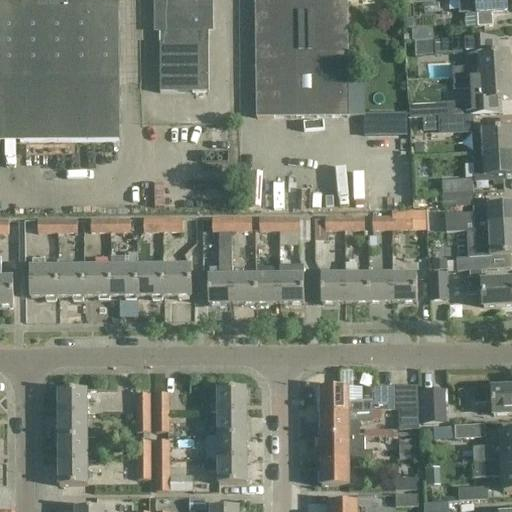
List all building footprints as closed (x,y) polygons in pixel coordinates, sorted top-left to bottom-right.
[(69,0),(69,3),(0,3),(0,144),(120,144),(119,3),(117,3),(117,0),(69,0)] [(209,95),(209,30),(210,30),(209,0),(158,0),(158,30),(160,30),(161,95),(174,95),(207,95),(209,95)] [(255,0),(257,120),(349,119),(348,0),(255,0)] [(493,15),(507,15),(505,0),(457,0),(459,15),(477,14),(478,28),(493,27),(493,15)] [(466,59),(479,58),(480,70),(455,71),(456,81),(458,81),(511,78),(509,55),(499,55),(498,40),(426,43),(427,57),(466,55),(466,59)] [(470,104),(481,103),(511,102),(511,78),(458,81),(459,92),(470,91),(470,104)] [(409,115),(409,121),(470,118),(470,106),(417,108),(417,114),(409,115)] [(471,131),(470,118),(409,121),(410,133),(441,132),(441,133),(471,131)] [(206,128),(176,129),(176,144),(206,143),(206,128)] [(475,156),(511,154),(511,130),(473,133),(475,156)] [(511,154),(475,156),(475,166),(485,165),(485,179),(511,177),(511,154)] [(51,174),(51,184),(84,184),(84,174),(51,174)] [(442,183),(443,197),(473,195),(472,182),(442,183)] [(473,195),(443,197),(443,210),(473,209),(473,195)] [(474,233),(475,235),(511,232),(511,206),(489,207),(490,221),(484,222),(483,219),(479,214),(445,216),(446,234),(468,233),(474,233)] [(373,233),(392,232),(392,218),(373,218),(373,233)] [(392,218),(392,232),(412,232),(412,218),(392,218)] [(299,219),(279,220),(279,233),(299,233),(299,243),(310,243),(310,222),(299,222),(299,219)] [(325,233),(345,233),(345,219),(325,219),(325,222),(315,222),(315,242),(325,242),(325,233)] [(345,219),(345,233),(365,233),(365,219),(345,219)] [(231,221),(232,234),(251,233),(251,220),(231,221)] [(260,233),(279,233),(279,220),(259,220),(260,233)] [(37,236),(57,235),(57,221),(37,221),(37,236)] [(57,221),(57,235),(77,235),(77,221),(57,221)] [(110,222),(111,235),(130,235),(130,221),(110,222)] [(144,235),(164,235),(164,221),(144,221),(144,235)] [(183,221),(164,221),(164,235),(183,235),(183,221)] [(213,234),(232,234),(231,221),(212,221),(213,234)] [(0,222),(0,235),(8,235),(8,222),(0,222)] [(91,236),(111,235),(110,222),(91,222),(91,236)] [(511,257),(511,232),(475,235),(474,233),(468,233),(469,260),(457,260),(457,273),(487,272),(486,259),(511,257)] [(258,252),(259,267),(268,267),(268,254),(266,254),(265,239),(256,239),(257,252),(258,252)] [(0,259),(0,308),(14,309),(14,280),(2,280),(1,259),(0,259)] [(56,301),(58,301),(58,269),(44,270),(44,260),(32,260),(33,270),(31,270),(31,301),(46,300),(46,304),(56,304),(56,301)] [(280,278),(280,307),(304,307),(304,263),(280,263),(280,278)] [(393,277),(393,306),(417,306),(417,277),(404,277),(404,264),(393,264),(393,277)] [(346,306),(369,306),(369,277),(357,277),(357,265),(346,265),(346,277),(345,277),(346,306)] [(163,300),(164,300),(164,268),(138,269),(138,300),(153,300),(153,302),(163,302),(163,300)] [(191,268),(164,268),(164,300),(179,299),(179,302),(189,302),(189,299),(192,299),(191,268)] [(85,300),(85,269),(58,269),(58,301),(73,300),(73,303),(83,303),(83,300),(85,300)] [(110,300),(111,300),(111,269),(85,269),(85,300),(100,300),(100,303),(110,303),(110,300)] [(138,300),(138,269),(111,269),(111,300),(126,300),(126,303),(136,303),(136,300),(138,300)] [(447,276),(431,276),(432,303),(448,302),(447,276)] [(321,306),(346,306),(345,277),(321,277),(321,306)] [(369,306),(393,306),(393,277),(369,277),(369,306)] [(209,307),(233,307),(233,278),(208,278),(209,307)] [(233,307),(256,307),(256,278),(233,278),(233,307)] [(256,307),(280,307),(280,278),(256,278),(256,307)] [(483,281),(468,281),(469,297),(482,296),(483,309),(511,307),(511,281),(483,283),(483,281)] [(492,389),(474,390),(475,405),(492,404),(493,417),(511,415),(511,388),(492,390),(492,389)] [(373,389),(373,403),(373,413),(385,413),(384,389),(373,389)] [(396,413),(396,389),(384,389),(385,413),(396,413)] [(407,413),(407,389),(396,389),(396,413),(398,413),(407,413)] [(418,389),(407,389),(407,413),(398,413),(398,432),(419,432),(418,389)] [(447,389),(422,389),(423,426),(447,426),(447,389)] [(317,404),(321,404),(321,415),(373,415),(373,413),(373,403),(349,403),(349,390),(321,390),(321,392),(317,392),(317,404)] [(210,416),(247,415),(247,391),(218,391),(218,406),(209,406),(210,416)] [(59,417),(88,417),(88,392),(59,393),(59,417)] [(136,396),(136,415),(150,415),(150,395),(136,396)] [(155,396),(155,415),(169,415),(169,396),(155,396)] [(150,415),(136,415),(136,435),(150,435),(150,415)] [(169,415),(155,415),(155,434),(169,434),(169,415)] [(218,439),(247,439),(247,415),(210,416),(210,426),(218,426),(218,439)] [(321,439),(350,439),(349,423),(373,423),(373,415),(321,415),(321,426),(317,426),(317,438),(321,438),(321,439)] [(88,417),(59,417),(59,441),(88,441),(88,417)] [(454,428),(455,442),(485,440),(484,427),(454,428)] [(511,434),(500,435),(501,449),(473,450),(474,466),(511,463),(511,434)] [(219,463),(247,463),(247,439),(218,439),(218,462),(219,463)] [(350,439),(321,439),(321,464),(350,464),(350,462),(359,462),(359,463),(374,463),(373,453),(364,453),(364,439),(350,439)] [(88,441),(59,441),(59,464),(88,464),(88,441)] [(400,441),(400,463),(415,462),(415,441),(400,441)] [(136,443),(137,462),(151,462),(151,443),(136,443)] [(155,443),(155,463),(170,463),(169,443),(155,443)] [(151,462),(137,462),(137,482),(151,482),(151,462)] [(219,463),(218,462),(204,462),(204,473),(219,473),(219,487),(247,487),(247,463),(219,463)] [(170,471),(170,463),(155,463),(156,494),(193,494),(193,478),(186,478),(186,471),(170,471)] [(475,481),(503,480),(504,494),(511,493),(511,463),(474,466),(475,481)] [(88,464),(59,464),(59,489),(88,489),(88,464)] [(350,464),(321,464),(322,489),(350,488),(350,464)] [(397,494),(418,494),(418,481),(397,482),(397,494)] [(458,491),(459,503),(488,501),(488,489),(458,491)] [(419,510),(418,498),(397,498),(397,510),(419,510)] [(189,501),(189,511),(205,511),(206,500),(189,501)] [(137,502),(136,511),(150,511),(150,502),(137,502)]
